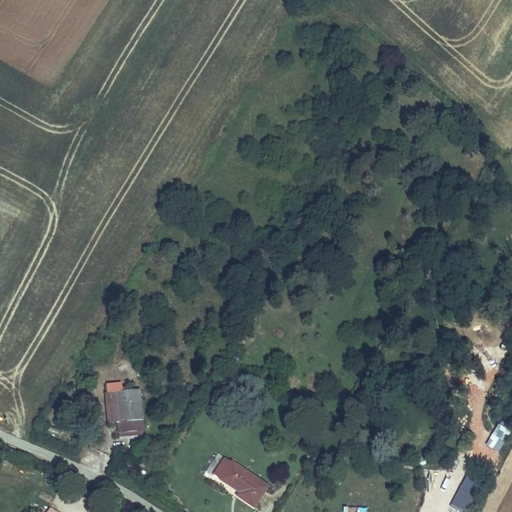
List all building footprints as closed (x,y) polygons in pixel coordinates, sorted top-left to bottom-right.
[(121,382),(105,383),(106,393),(104,393),(105,407),(117,406),(119,422),(116,422),(118,433),(143,431),(139,390),(128,391),(121,391),(121,387),(121,382)] [(117,406),(105,407),(107,423),(116,422),(119,422),(117,406)] [(511,432),(498,424),(486,445),(498,452),(511,432)] [(230,462),(223,458),(213,474),(219,479),(218,480),(238,493),(236,497),(255,509),(269,486),(231,461),(230,462)] [(470,511),(479,497),(461,487),(451,504),(465,511),(470,511)]
